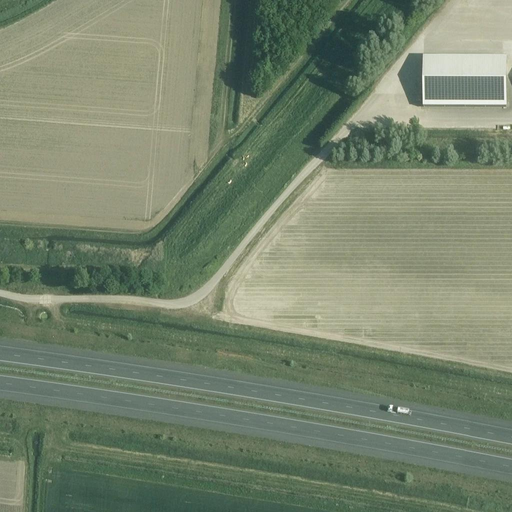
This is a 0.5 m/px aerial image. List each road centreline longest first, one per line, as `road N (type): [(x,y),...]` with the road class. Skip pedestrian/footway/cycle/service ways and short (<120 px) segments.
road 1 (motorway): [(511,437),(0,354)]
road 2 (motorway): [(0,384),(511,467)]
